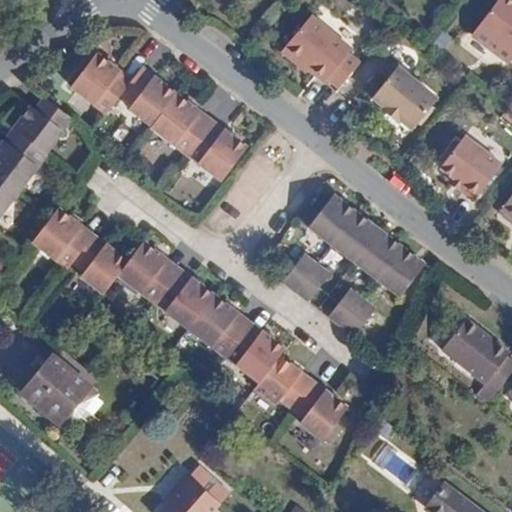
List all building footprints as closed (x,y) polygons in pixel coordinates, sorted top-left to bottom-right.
[(511,7),(502,0),(491,0),(467,33),(505,61),(511,51),(511,7)] [(310,25),(291,52),(305,61),(333,43),(310,25)] [(95,104),(109,86),(152,120),(214,169),(237,141),(213,122),(209,128),(185,110),(189,103),(131,58),(122,71),(117,77),(106,69),(110,62),(86,43),(61,77),(95,104)] [(305,62),(302,67),(322,81),(324,78),(337,86),(357,61),(333,43),(305,61),(305,62)] [(285,59),(297,67),(305,61),(291,52),(290,52),(285,59)] [(106,69),(117,77),(122,71),(110,62),(106,69)] [(394,65),(369,95),(384,106),(382,108),(398,120),(399,118),(410,126),(433,96),(394,65)] [(3,140),(0,143),(0,214),(6,207),(46,158),(44,156),(72,119),(45,99),(37,110),(30,105),(13,128),(19,132),(9,144),(3,140)] [(185,110),(209,128),(213,122),(189,103),(185,110)] [(13,128),(3,140),(9,144),(19,132),(13,128)] [(463,132),(439,165),(450,174),(463,184),(460,189),(471,197),(500,159),(463,132)] [(447,179),(460,189),(463,184),(450,174),(447,179)] [(322,219),(412,290),(434,263),(344,191),(322,219)] [(511,195),(500,211),(511,219),(511,195)] [(31,241),(65,267),(70,260),(83,270),(78,277),(101,295),(117,275),(155,305),(259,385),(256,389),(271,400),(275,395),(302,417),(299,422),(322,441),(348,408),(281,356),(285,351),(260,332),(254,339),(232,322),(238,315),(191,279),(185,286),(162,268),(167,261),(143,243),(127,262),(99,241),(91,235),(85,242),(74,234),(79,226),(56,209),(31,241)] [(74,234),(85,242),(91,235),(79,226),(74,234)] [(162,268),(185,286),(191,279),(180,271),(167,261),(162,268)] [(319,266),(300,290),(326,312),(345,288),(319,266)] [(367,307),(349,331),(369,347),(387,324),(367,307)] [(232,322),(254,339),(260,332),(238,315),(232,322)] [(442,347),(485,381),(475,393),(487,403),(511,371),(511,357),(507,354),(510,349),(467,316),(442,347)] [(189,356),(200,340),(188,332),(177,348),(189,356)] [(51,355),(21,390),(57,422),(88,387),(51,355)] [(188,476),(221,505),(231,494),(198,464),(188,476)] [(162,511),(214,511),(221,505),(188,476),(175,491),(178,494),(162,511)] [(346,483),(337,498),(356,511),(364,511),(372,501),(346,483)] [(428,511),(478,511),(445,487),(428,511)]
